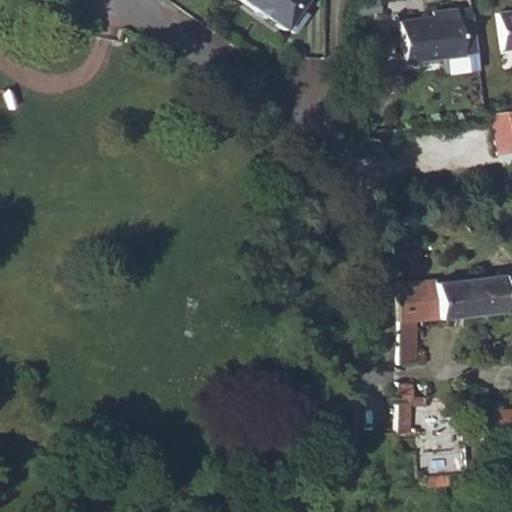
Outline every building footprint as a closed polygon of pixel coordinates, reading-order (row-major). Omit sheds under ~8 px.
[(246,0),(282,25),(284,22),(292,29),(305,10),(297,4),(299,0),(246,0)] [(427,15),(396,19),(401,59),(455,53),(449,6),(426,9),(427,15)] [(511,7),(495,9),(500,48),(511,46),(511,7)] [(511,108),(486,113),(490,139),(508,136),(510,147),(511,146),(511,108)] [(492,149),(510,147),(508,136),(490,139),(492,149)] [(500,159),(511,156),(511,146),(510,147),(492,149),(500,159)] [(391,234),(393,272),(418,270),(417,247),(407,247),(406,234),(391,234)] [(478,417),(478,426),(511,423),(511,269),(430,280),(430,277),(393,280),(395,309),(395,319),(395,360),(412,359),(413,319),(511,307),(511,404),(483,406),(483,417),(478,417)] [(394,382),(392,432),(405,431),(406,401),(410,400),(410,382),(394,382)]
